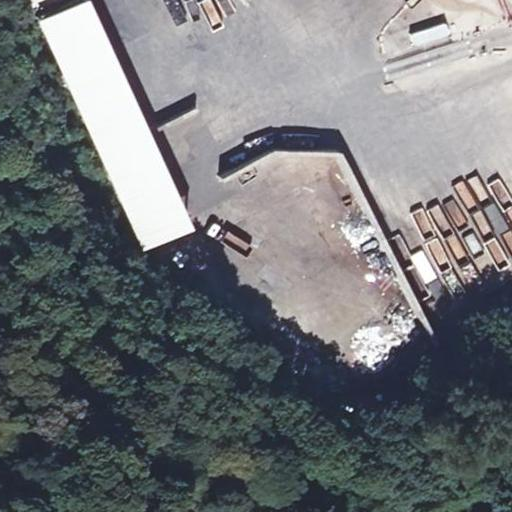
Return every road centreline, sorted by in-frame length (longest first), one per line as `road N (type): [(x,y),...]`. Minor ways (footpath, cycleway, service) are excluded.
road 1 (unknown): [(168,123),(511,24)]
road 2 (unknown): [(168,123),(192,184),(210,205),(286,260)]
road 3 (unknown): [(125,0),(168,123)]
